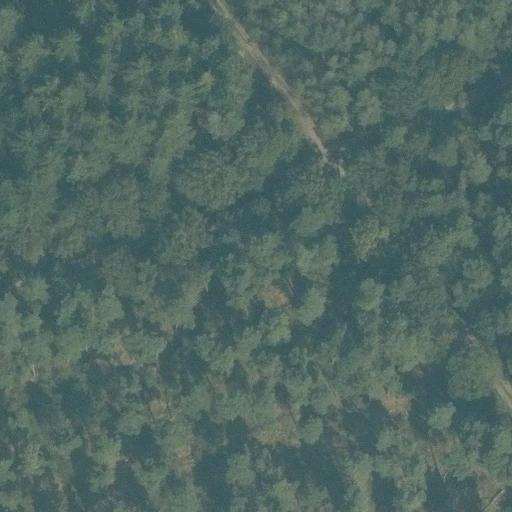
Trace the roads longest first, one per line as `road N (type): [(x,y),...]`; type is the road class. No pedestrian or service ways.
road 1 (track): [(0,285),(511,81)]
road 2 (track): [(203,0),(511,412)]
